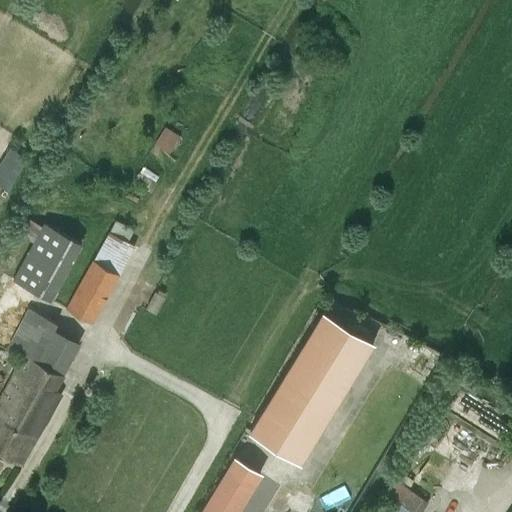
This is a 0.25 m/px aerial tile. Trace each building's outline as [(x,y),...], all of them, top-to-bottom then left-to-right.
[(165,126),(155,143),(169,152),(179,135),(165,126)] [(29,218),(21,233),(35,240),(43,226),(29,218)] [(50,299),(82,243),(45,222),(43,226),(35,240),(13,278),(50,299)] [(92,322),(119,273),(92,259),(66,308),(92,322)] [(28,307),(8,345),(24,354),(36,360),(62,375),(78,345),(52,331),(57,322),(28,307)] [(300,462),(373,340),(321,309),(320,308),(319,310),(247,430),(300,462)] [(54,389),(62,375),(36,360),(24,354),(0,399),(0,401),(2,402),(0,406),(0,452),(22,464),(61,392),(54,389)] [(460,394),(453,409),(484,424),(492,409),(460,394)] [(235,511),(261,470),(244,460),(233,453),(197,511),(235,511)] [(418,511),(426,502),(393,477),(383,490),(397,500),(388,511),(418,511)]
